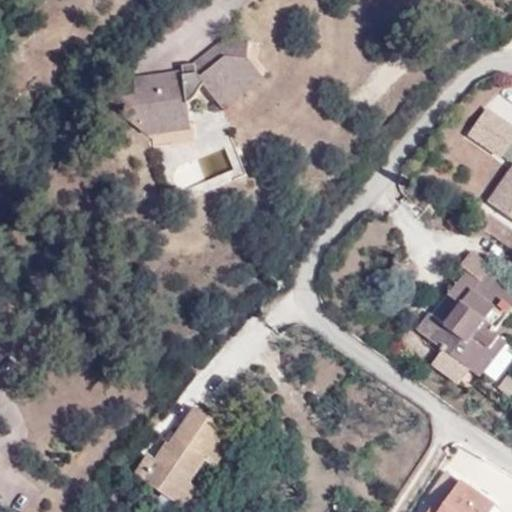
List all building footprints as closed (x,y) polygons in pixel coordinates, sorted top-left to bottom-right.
[(264,78),(250,58),(251,43),(229,40),(196,65),(184,66),(184,74),(135,79),(136,96),(124,97),(126,118),(143,133),(191,128),(189,105),(215,97),(224,110),(264,78)] [(511,150),(511,132),(500,124),(483,149),(503,163),(511,150)] [(227,176),(225,145),(159,149),(161,179),(227,176)] [(511,178),(491,209),(511,224),(511,178)] [(469,270),(483,281),(493,267),(473,252),(463,265),(469,270)] [(508,318),(511,312),(511,282),(493,267),(483,281),(475,292),(508,318)] [(508,318),(475,292),(483,281),(469,270),(449,296),(453,299),(460,306),(444,327),(443,326),(432,340),(474,373),(502,335),(498,331),(508,318)] [(453,299),(436,321),(443,326),(444,327),(460,306),(453,299)] [(429,315),(418,329),(432,340),(443,326),(436,321),(429,315)] [(480,379),(509,341),(502,335),(474,373),(480,379)] [(205,461),(216,469),(238,436),(195,408),(159,462),(149,454),(134,476),(186,511),(189,511),(203,492),(191,484),(205,461)] [(438,489),(446,495),(457,479),(449,473),(438,489)] [(492,511),(496,507),(462,482),(440,511),(434,511),(432,510),(430,511),(492,511)]
